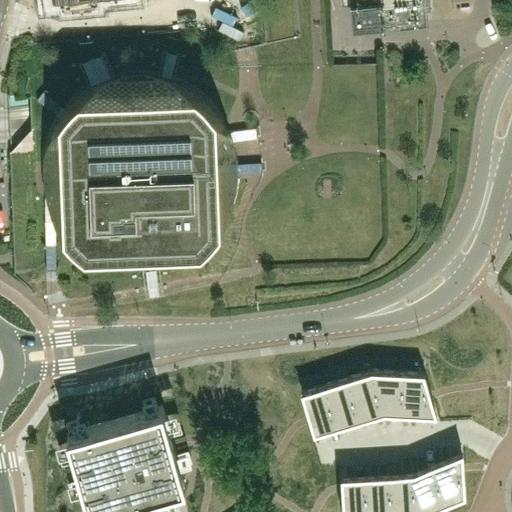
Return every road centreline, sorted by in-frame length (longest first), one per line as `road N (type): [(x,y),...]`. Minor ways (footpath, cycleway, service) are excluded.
road 1 (secondary): [(511,68),(496,95),(474,200),(450,249),(401,294),(355,318)]
road 2 (secondary): [(355,318),(410,312),(464,276),(494,217),(511,153)]
road 3 (secondary): [(143,343),(355,318)]
road 4 (residential): [(506,451),(464,430),(332,450)]
road 5 (unclassified): [(0,27),(172,10)]
road 6 (secondary): [(12,375),(143,343)]
road 7 (secondary): [(143,343),(10,347)]
